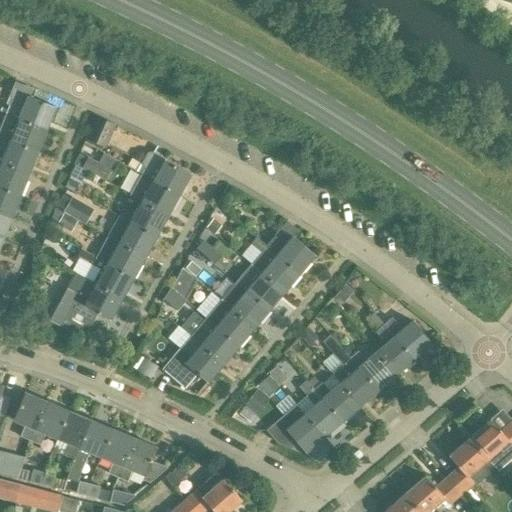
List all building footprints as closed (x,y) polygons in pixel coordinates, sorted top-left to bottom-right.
[(54,107),(31,98),(34,91),(14,83),(6,104),(8,105),(5,114),(45,130),(54,107)] [(5,114),(0,127),(0,136),(36,151),(45,130),(5,114)] [(86,139),(104,147),(114,125),(96,117),(86,139)] [(36,151),(0,136),(0,148),(5,150),(0,163),(27,174),(36,151)] [(189,174),(164,159),(152,153),(149,153),(147,153),(142,162),(143,165),(143,167),(139,174),(140,174),(178,195),(189,174)] [(82,168),(106,181),(112,170),(87,157),(82,168)] [(27,174),(0,163),(0,162),(0,188),(19,196),(27,174)] [(178,195),(140,174),(129,195),(140,201),(167,215),(178,195)] [(76,193),(82,182),(70,176),(64,187),(76,193)] [(0,188),(0,215),(9,219),(19,196),(0,188)] [(62,193),(53,214),(60,217),(70,196),(62,193)] [(75,219),(83,203),(71,197),(62,212),(75,219)] [(122,209),(117,217),(154,238),(167,215),(140,201),(132,215),(122,209)] [(70,232),(77,221),(64,213),(58,224),(70,232)] [(0,215),(0,240),(1,240),(9,219),(0,215)] [(154,238),(117,217),(114,223),(105,238),(143,259),(154,238)] [(206,228),(214,234),(221,225),(213,219),(206,228)] [(286,221),(273,237),(265,246),(298,274),(314,255),(294,238),(299,232),(286,221)] [(260,252),(249,265),(282,293),(298,274),(265,246),(255,237),(250,244),(260,252)] [(143,259),(105,238),(95,258),(78,250),(77,251),(131,280),(143,259)] [(212,248),(203,240),(195,249),(205,257),(212,248)] [(73,272),(72,275),(119,301),(131,280),(77,251),(75,255),(102,270),(95,284),(73,272)] [(190,262),(185,268),(195,277),(200,270),(190,262)] [(249,265),(235,282),(268,310),(282,293),(249,265)] [(171,289),(185,302),(195,280),(181,268),(171,289)] [(65,288),(75,293),(61,318),(87,332),(97,313),(109,320),(119,301),(72,275),(65,288)] [(235,282),(219,300),(252,328),(268,310),(235,282)] [(344,304),(353,292),(345,286),(336,297),(344,304)] [(165,295),(163,298),(164,299),(176,310),(184,300),(171,289),(165,295)] [(252,328),(219,300),(205,318),(238,345),(252,328)] [(205,318),(189,336),(222,364),(238,345),(205,318)] [(412,322),(402,330),(390,318),(383,324),(412,359),(431,343),(412,322)] [(412,359),(383,324),(374,331),(385,344),(376,352),(394,374),(412,359)] [(349,357),(348,357),(329,335),(321,342),(340,364),(331,373),(358,405),(377,389),(349,357)] [(189,336),(179,348),(161,369),(184,389),(196,374),(206,383),(222,364),(189,336)] [(356,351),(349,357),(377,389),(394,374),(376,352),(365,362),(356,351)] [(151,378),(157,368),(144,360),(138,370),(151,378)] [(276,367),(269,372),(279,384),(285,378),(276,367)] [(358,405),(331,373),(332,375),(321,384),(321,383),(319,385),(313,377),(307,381),(341,420),(358,405)] [(269,375),(257,385),(267,396),(278,386),(269,375)] [(305,397),(294,406),(321,437),(341,420),(307,381),(306,382),(305,381),(297,387),(305,397)] [(254,415),(267,398),(256,389),(243,406),(254,415)] [(30,441),(46,402),(23,393),(12,420),(24,425),(19,436),(30,441)] [(46,402),(30,441),(39,445),(44,433),(56,438),(67,411),(46,402)] [(321,437),(294,406),(265,430),(275,441),(288,448),(296,442),(304,452),(321,437)] [(67,411),(56,438),(69,443),(64,455),(74,459),(90,421),(67,411)] [(468,438),(494,469),(501,476),(511,466),(511,465),(508,461),(509,460),(502,451),(509,444),(511,447),(511,421),(500,431),(490,419),(468,438)] [(112,430),(90,421),(74,459),(83,463),(88,451),(101,456),(112,430)] [(101,456),(98,462),(98,463),(109,468),(106,473),(117,478),(122,465),(133,439),(112,430),(101,456)] [(458,468),(446,477),(460,493),(471,484),(474,487),(494,469),(468,438),(447,456),(458,468)] [(133,439),(122,465),(117,478),(127,482),(130,475),(149,483),(167,467),(151,461),(156,449),(133,439)] [(0,474),(16,478),(24,457),(0,451),(0,474)] [(172,485),(186,473),(178,465),(165,476),(172,485)] [(39,484),(42,472),(32,470),(29,482),(39,484)] [(42,472),(39,484),(50,487),(53,475),(42,472)] [(183,501),(192,511),(203,511),(209,507),(213,511),(226,511),(240,500),(217,472),(183,501)] [(446,477),(434,488),(425,477),(403,495),(417,511),(425,511),(442,498),(447,504),(460,493),(446,477)] [(0,500),(13,504),(18,486),(0,481),(0,500)] [(86,496),(89,484),(78,481),(75,493),(86,496)] [(99,487),(89,484),(86,496),(96,499),(99,487)] [(37,489),(19,485),(15,500),(33,505),(37,489)] [(112,490),(109,501),(123,505),(135,495),(112,490)] [(417,511),(403,495),(383,511),(417,511)] [(192,511),(183,501),(172,511),(171,511),(169,511),(192,511)]
